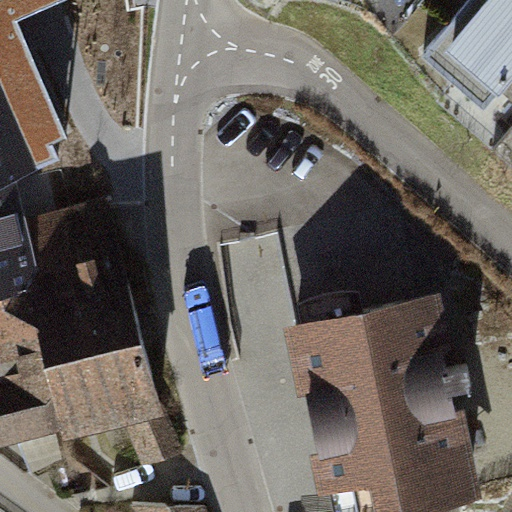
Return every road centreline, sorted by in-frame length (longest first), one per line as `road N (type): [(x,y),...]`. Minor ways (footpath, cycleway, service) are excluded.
road 1 (unknown): [(175,136),(261,173),(439,283),(463,310),(485,372),(498,469)]
road 2 (residential): [(244,511),(181,272),(175,136),(183,38)]
road 3 (residential): [(511,244),(339,91),(296,64),(183,38)]
